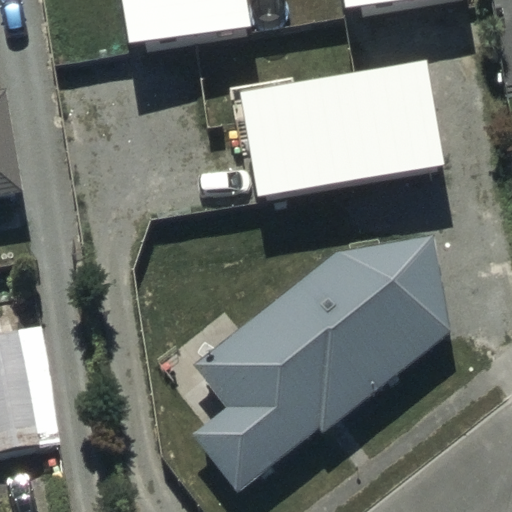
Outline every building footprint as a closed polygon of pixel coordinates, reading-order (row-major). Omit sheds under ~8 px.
[(247,0),(122,0),(129,42),(251,23),(247,0)] [(425,58),(240,91),(259,198),(444,165),(425,58)] [(0,199),(24,196),(8,90),(0,90),(0,199)] [(324,436),(447,333),(434,238),(335,251),(195,369),(226,406),(188,438),(238,496),(317,428),(324,436)] [(0,455),(60,446),(41,326),(1,333),(0,323),(0,455)]
